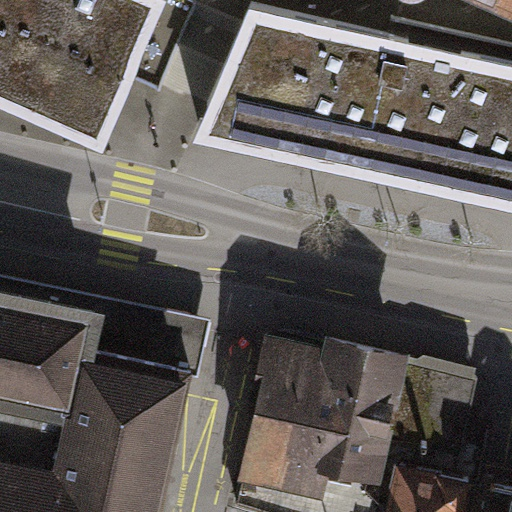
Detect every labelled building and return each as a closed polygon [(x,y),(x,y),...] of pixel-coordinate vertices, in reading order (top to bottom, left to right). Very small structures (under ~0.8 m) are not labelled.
[(0,0),(0,79),(102,124),(155,0),(0,0)] [(511,59),(248,3),(190,133),(511,204),(511,59)] [(158,511),(200,325),(0,280),(0,511),(158,511)] [(277,319),(265,316),(231,483),(368,510),(384,430),(464,446),(481,359),(277,319)] [(452,511),(462,469),(390,453),(377,511),(452,511)] [(511,511),(511,476),(481,469),(471,511),(511,511)]
